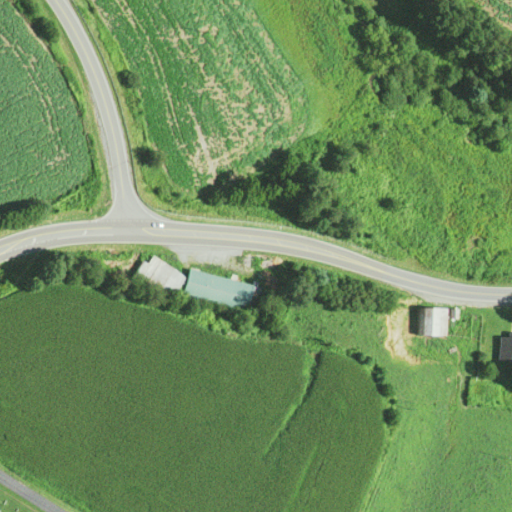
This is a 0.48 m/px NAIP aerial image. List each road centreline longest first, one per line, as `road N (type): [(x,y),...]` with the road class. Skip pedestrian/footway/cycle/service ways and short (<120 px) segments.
road 1 (primary): [(123,224),(282,241),(438,286)]
road 2 (secondary): [(123,224),(95,90),(51,0)]
road 3 (primary): [(0,248),(123,224)]
